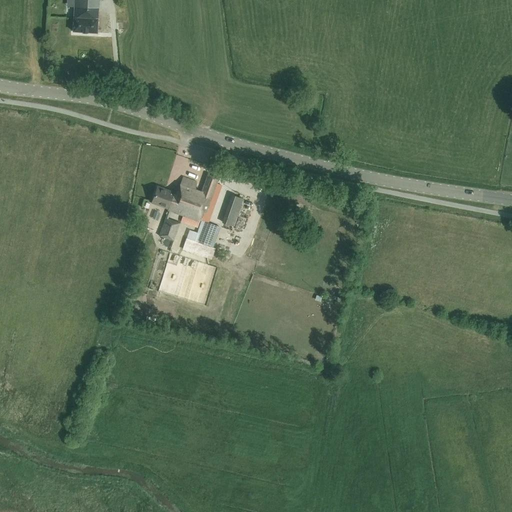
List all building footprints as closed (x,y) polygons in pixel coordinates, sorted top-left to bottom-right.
[(74,0),(74,6),(72,31),(97,32),(98,32),(98,13),(99,0),(74,0)] [(157,188),(151,204),(167,209),(167,211),(167,212),(170,213),(199,223),(204,213),(206,213),(218,178),(208,174),(201,191),(195,189),(196,181),(183,176),(176,194),(157,188)] [(216,215),(222,198),(215,195),(208,212),(216,215)] [(233,195),(223,224),(234,227),(243,199),(233,195)] [(180,223),(168,219),(165,218),(159,236),(173,242),(180,223)] [(216,249),(212,247),(218,227),(205,223),(202,222),(197,237),(187,235),(183,246),(213,256),(216,249)]
